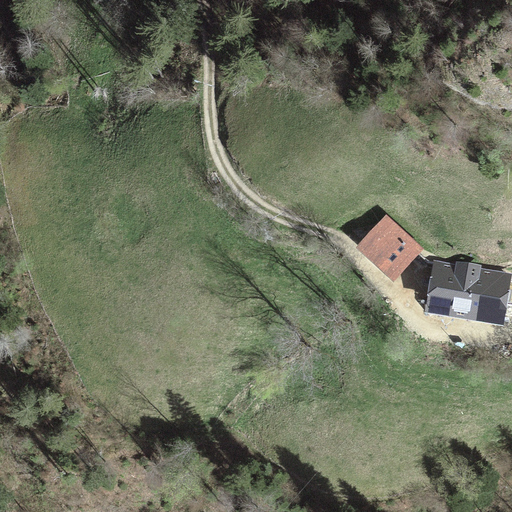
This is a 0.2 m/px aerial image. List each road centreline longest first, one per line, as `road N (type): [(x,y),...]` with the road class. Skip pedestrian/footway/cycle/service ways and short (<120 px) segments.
road 1 (track): [(201,0),(221,170),(268,213),(341,239)]
road 2 (track): [(511,334),(468,336),(435,324),(341,239)]
